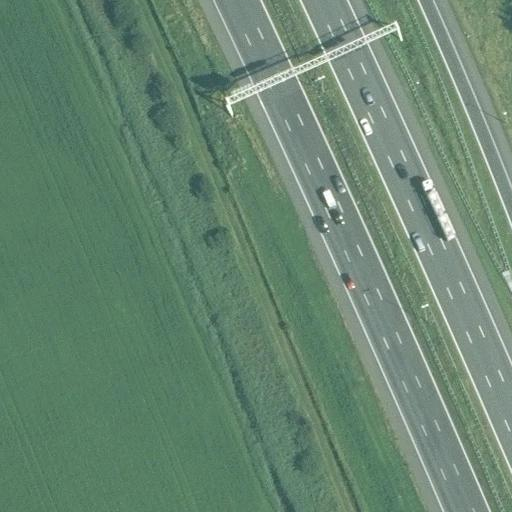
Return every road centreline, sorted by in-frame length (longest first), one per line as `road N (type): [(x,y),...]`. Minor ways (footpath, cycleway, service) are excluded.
road 1 (motorway): [(238,0),(466,511)]
road 2 (motorway): [(511,422),(325,0)]
road 3 (motorway): [(511,204),(424,0)]
